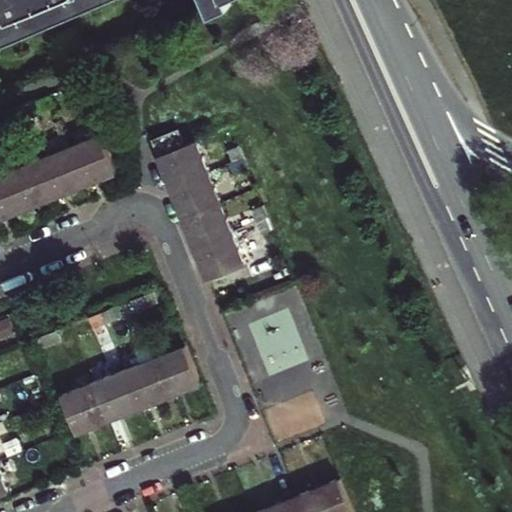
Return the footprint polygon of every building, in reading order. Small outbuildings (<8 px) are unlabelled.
[(0,0),(0,48),(116,0),(200,0),(208,18),(243,3),(242,0),(0,0)] [(150,127),(157,143),(182,133),(174,117),(150,127)] [(100,125),(0,166),(0,210),(115,163),(100,125)] [(198,126),(182,133),(157,143),(164,159),(165,162),(171,174),(211,157),(198,126)] [(230,149),(244,143),(239,134),(226,139),(230,149)] [(244,143),(230,149),(235,160),(249,154),(244,143)] [(211,157),(171,174),(178,191),(183,204),(224,186),(211,157)] [(237,217),(224,186),(183,204),(189,217),(197,234),(237,217)] [(272,202),(267,191),(253,196),(258,208),(272,202)] [(272,202),(258,208),(263,220),(278,214),(272,202)] [(251,248),(237,217),(197,234),(204,250),(210,265),(251,248)] [(147,286),(141,272),(130,276),(136,290),(147,286)] [(130,276),(118,282),(124,295),(136,290),(130,276)] [(118,298),(112,285),(101,289),(107,303),(118,298)] [(101,289),(88,295),(94,308),(107,303),(101,289)] [(59,308),(34,318),(40,333),(65,322),(59,308)] [(191,331),(159,344),(176,382),(193,374),(207,369),(191,331)] [(159,344),(130,357),(146,394),(159,389),(176,382),(159,344)] [(146,394),(130,357),(100,369),(116,406),(131,400),(146,394)] [(100,413),(116,406),(100,369),(70,382),(86,419),(100,413)] [(7,449),(0,451),(0,486),(20,478),(7,449)] [(305,479),(319,511),(328,511),(364,497),(348,461),(326,470),(305,479)] [(280,490),(262,497),(268,511),(319,511),(305,479),(280,490)] [(227,511),(268,511),(262,497),(239,507),(227,511)]
